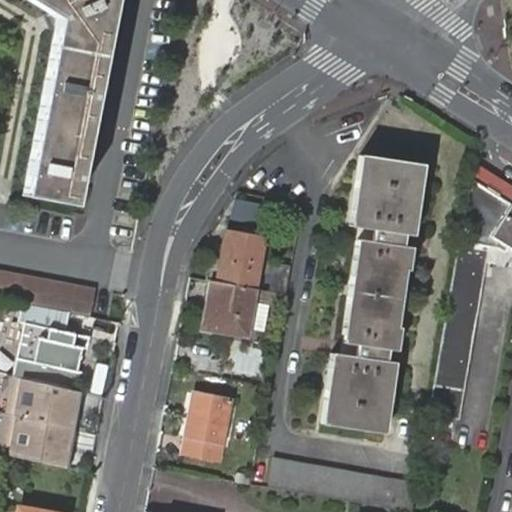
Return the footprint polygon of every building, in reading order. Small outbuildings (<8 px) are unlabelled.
[(26,0),(46,12),(55,18),(53,27),(21,195),(71,204),(75,183),(78,170),(91,103),(93,89),(109,7),(110,0),(26,0)] [(421,164),(359,155),(348,225),(365,228),(363,239),(355,239),(348,285),(346,296),(340,341),(339,342),(348,343),(345,354),(329,352),(329,354),(319,423),(381,432),(382,428),(391,361),(382,360),(384,348),(393,350),(393,348),(397,327),(393,327),(402,269),(406,270),(408,247),(399,246),(401,233),(410,234),(421,164)] [(485,188),(468,178),(461,219),(427,414),(457,418),(484,262),(503,265),(509,255),(511,250),(511,205),(509,203),(485,188)] [(227,220),(253,223),(255,203),(229,200),(227,220)] [(215,282),(253,289),(262,239),(250,237),(241,236),(226,233),(224,232),(219,259),(208,257),(204,280),(209,281),(215,282)] [(0,270),(0,299),(21,303),(68,312),(89,316),(94,289),(0,270)] [(245,336),(253,289),(215,282),(209,281),(200,329),(245,336)] [(69,332),(68,312),(21,303),(17,323),(24,324),(13,375),(74,389),(78,373),(76,372),(82,347),(86,348),(89,336),(69,332)] [(79,390),(74,389),(13,375),(5,373),(0,398),(0,414),(11,417),(7,433),(59,445),(69,404),(76,405),(79,390)] [(174,451),(181,453),(192,394),(185,392),(174,451)] [(192,394),(181,453),(218,460),(229,401),(192,394)] [(245,458),(243,471),(250,473),(253,459),(245,458)] [(409,511),(414,484),(272,460),(267,487),(409,511)]
